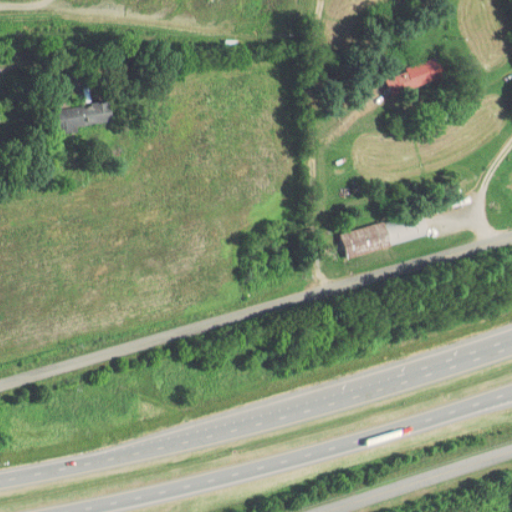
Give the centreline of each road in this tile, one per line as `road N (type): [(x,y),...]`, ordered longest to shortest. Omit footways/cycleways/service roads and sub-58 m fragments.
road 1 (residential): [(0,387),(511,239)]
road 2 (motorway): [(511,347),(295,416),(0,488)]
road 3 (motorway): [(119,511),(511,411)]
road 4 (residential): [(511,458),(329,511)]
